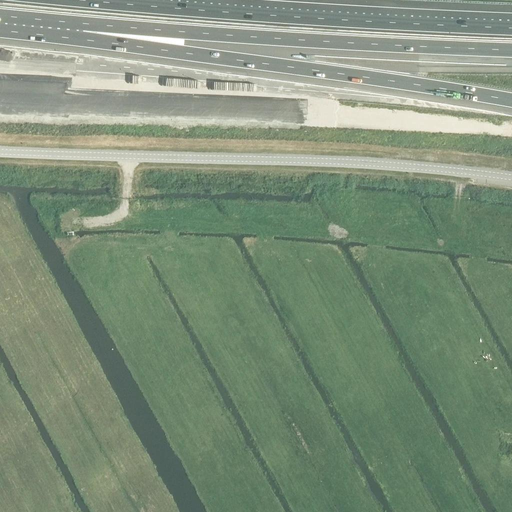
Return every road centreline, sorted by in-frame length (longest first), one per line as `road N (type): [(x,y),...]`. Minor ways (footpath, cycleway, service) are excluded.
road 1 (unclassified): [(511,179),(416,166),(0,150)]
road 2 (motorway): [(0,31),(434,42),(511,36)]
road 3 (motorway): [(511,3),(0,5)]
road 4 (motorway): [(46,73),(511,109)]
road 5 (motorway): [(46,73),(511,65)]
